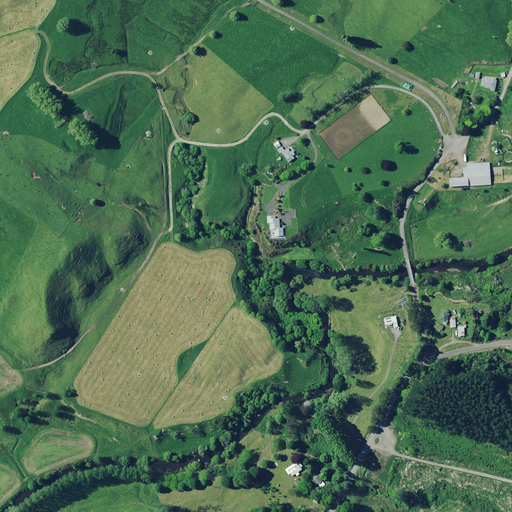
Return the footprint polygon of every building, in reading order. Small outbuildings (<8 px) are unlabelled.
[(495,91),(496,80),(495,80),(496,77),(490,77),(490,79),(485,78),(484,81),(481,80),(480,86),(485,87),(485,88),(490,89),(490,91),(495,91)] [(282,155),(283,155),(288,163),(297,157),(292,149),(290,150),(288,147),(284,150),(281,146),(276,149),(279,154),(281,153),(282,155)] [(490,185),(489,162),(474,163),(474,162),(467,162),(467,164),(466,164),(466,167),(462,167),(463,177),(448,178),(449,187),(467,186),(490,185)] [(275,216),(266,216),(267,223),(269,223),(269,229),(274,229),(274,236),(283,236),(282,227),(279,228),(279,218),(275,218),(275,216)] [(443,312),(442,311),(438,319),(441,320),(440,321),(442,322),(442,323),(446,325),(448,320),(447,319),(449,314),(447,313),(449,311),(445,309),(443,312)] [(463,326),(457,326),(457,337),(461,337),(461,336),(464,336),(464,328),(466,328),(466,325),(463,325),(463,326)] [(296,462),(286,469),(284,470),(287,475),(289,473),(291,476),(294,474),(296,476),(299,474),(297,472),(301,469),(300,467),(301,466),(297,460),(296,462)] [(262,484),(268,476),(264,473),(258,481),(262,484)] [(322,486),(321,485),(324,483),(315,474),(313,476),(311,477),(321,488),(322,486)]
